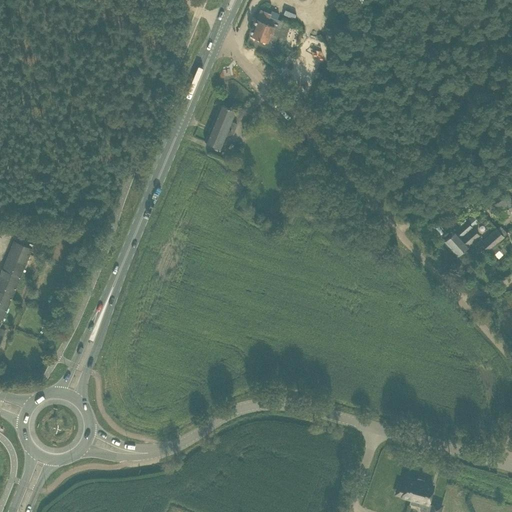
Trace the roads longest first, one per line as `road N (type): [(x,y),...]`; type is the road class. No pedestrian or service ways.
road 1 (unclassified): [(511,357),(218,32)]
road 2 (primary): [(112,287),(218,32)]
road 3 (tertiary): [(379,428),(301,405),(257,405),(137,455)]
road 4 (track): [(510,0),(487,46),(374,206)]
road 5 (tertiary): [(505,463),(379,428)]
road 6 (primary): [(80,405),(112,287)]
road 7 (primary): [(112,287),(55,395)]
